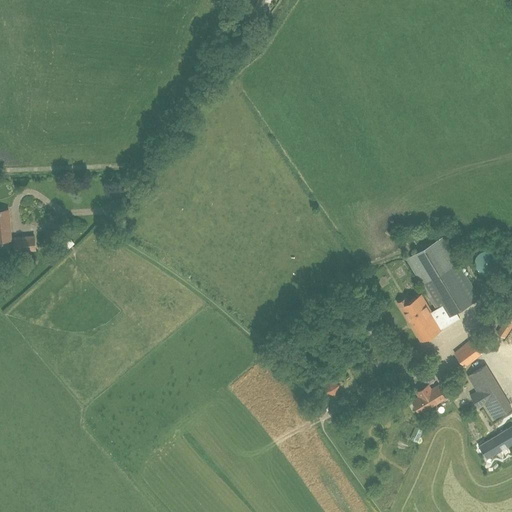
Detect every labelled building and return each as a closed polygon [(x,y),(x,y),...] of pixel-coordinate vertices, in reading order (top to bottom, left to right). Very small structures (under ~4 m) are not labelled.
[(239,14),(256,17),(257,12),(255,12),(255,7),(241,3),(239,14)] [(0,240),(11,239),(8,209),(0,209),(0,240)] [(15,251),(35,250),(34,237),(14,238),(15,251)] [(410,301),(400,307),(421,341),(442,328),(438,322),(443,319),(447,325),(462,316),(458,310),(479,298),(443,239),(408,261),(437,308),(438,311),(433,314),(432,311),(421,294),(410,301)] [(345,302),(351,309),(361,300),(355,294),(345,302)] [(466,367),(483,354),(470,339),(454,352),(466,367)] [(480,387),(473,390),(479,402),(486,398),(495,414),(511,404),(511,402),(488,361),(470,371),(480,387)] [(417,391),(418,394),(420,397),(413,401),(420,413),(445,397),(438,385),(431,390),(428,385),(417,391)] [(487,459),(502,450),(498,444),(504,441),(507,447),(511,443),(511,424),(478,445),(487,459)]
